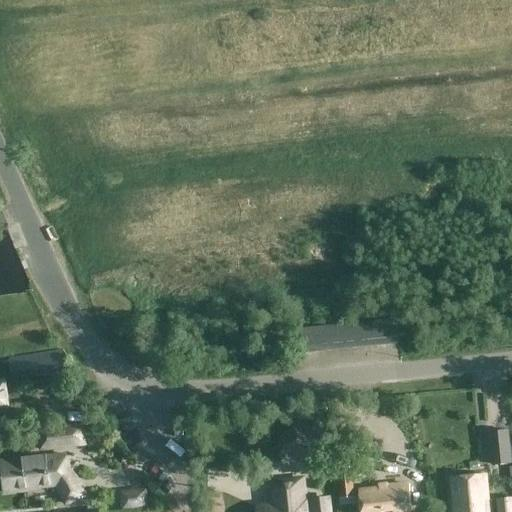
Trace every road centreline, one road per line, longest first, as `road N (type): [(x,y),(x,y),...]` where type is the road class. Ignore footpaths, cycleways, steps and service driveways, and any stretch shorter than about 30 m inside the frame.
road 1 (unclassified): [(144,383),(201,390),(511,360)]
road 2 (unclassified): [(144,383),(93,351),(62,308),(0,160)]
road 3 (unclassified): [(194,511),(156,438),(144,383)]
